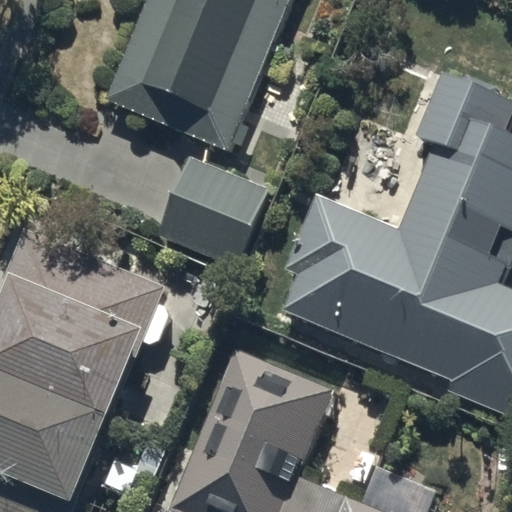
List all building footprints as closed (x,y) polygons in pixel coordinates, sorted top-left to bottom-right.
[(155,0),(113,103),(232,153),(295,0),(155,0)] [(458,385),(454,396),(511,419),(511,292),(504,289),(511,269),(511,141),(509,140),(511,132),(511,104),(449,78),(423,141),(441,149),(406,235),(323,201),(293,275),(304,279),(289,316),(458,385)] [(196,163),(166,239),(244,270),(274,194),(196,163)] [(0,313),(0,511),(79,511),(170,293),(32,236),(0,313)] [(291,511),(303,483),(340,395),(243,355),(178,511),(291,511)] [(373,511),(303,483),(291,511),(373,511)]
